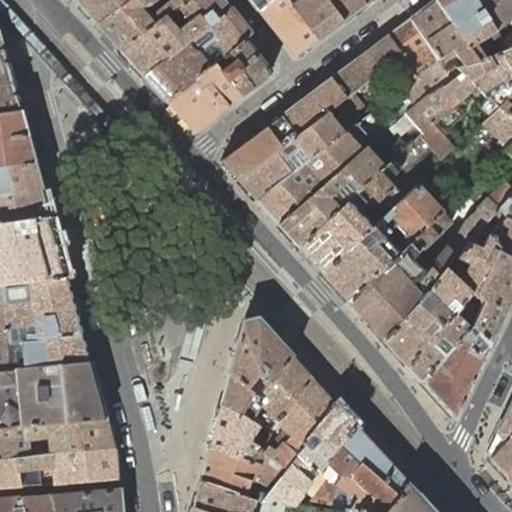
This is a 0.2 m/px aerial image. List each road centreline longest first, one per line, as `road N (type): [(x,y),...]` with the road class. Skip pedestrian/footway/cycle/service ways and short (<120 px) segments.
road 1 (tertiary): [(144,480),(139,437),(41,85),(45,4)]
road 2 (secondary): [(444,454),(375,358),(194,157)]
road 3 (residential): [(194,157),(401,0)]
road 4 (secondary): [(194,157),(45,4)]
road 5 (residential): [(444,454),(462,439),(511,338)]
